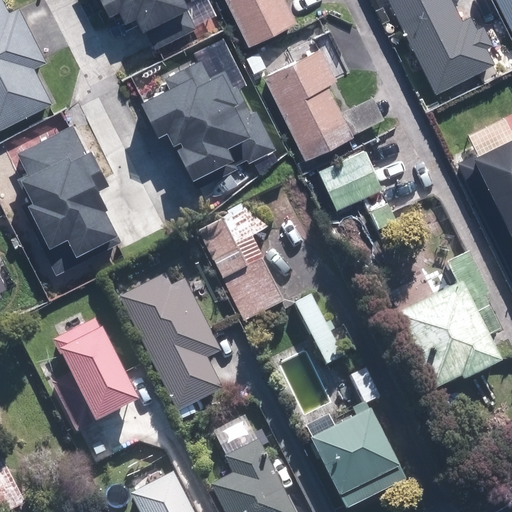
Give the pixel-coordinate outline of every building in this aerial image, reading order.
[(4,0),(0,0),(0,127),(51,102),(34,68),(48,61),(20,6),(10,11),(4,0)] [(119,0),(124,8),(137,2),(155,38),(185,22),(175,1),(177,0),(119,0)] [(296,22),(285,0),(224,0),(248,46),(296,22)] [(388,0),(435,94),(494,64),(487,50),(493,47),(483,26),(477,29),(470,16),(462,20),(451,0),(388,0)] [(511,0),(496,0),(511,30),(511,0)] [(354,135),(328,86),(337,81),(320,48),(263,77),(306,160),(354,135)] [(168,85),(138,100),(156,136),(164,132),(171,144),(179,140),(182,145),(176,146),(197,189),(239,168),(237,164),(245,159),(247,163),(276,149),(256,109),(251,111),(237,83),(233,85),(223,66),(209,74),(201,58),(164,76),(168,85)] [(85,148),(72,122),(14,152),(24,171),(17,175),(29,199),(26,201),(48,245),(67,235),(76,252),(115,232),(93,188),(108,181),(91,147),(85,148)] [(511,134),(457,162),(511,273),(511,134)] [(383,190),(364,149),(318,170),(336,210),(383,190)] [(243,324),(284,304),(239,212),(198,232),(243,324)] [(166,274),(118,298),(176,414),(224,390),(208,358),(220,352),(185,281),(173,287),(166,274)] [(462,283),(394,317),(432,393),(459,380),(462,386),(504,365),(462,283)] [(309,294),(293,302),(326,368),(342,360),(309,294)] [(77,434),(138,403),(97,320),(54,341),(70,374),(52,383),(77,434)] [(345,511),(349,511),(407,482),(364,401),(350,408),(354,416),(308,441),(345,511)] [(293,511),(259,441),(224,458),(232,474),(211,484),(224,511),(293,511)] [(0,457),(0,511),(9,511),(24,504),(0,457)] [(191,511),(173,475),(130,497),(137,511),(191,511)] [(130,511),(122,495),(104,504),(108,511),(130,511)]
